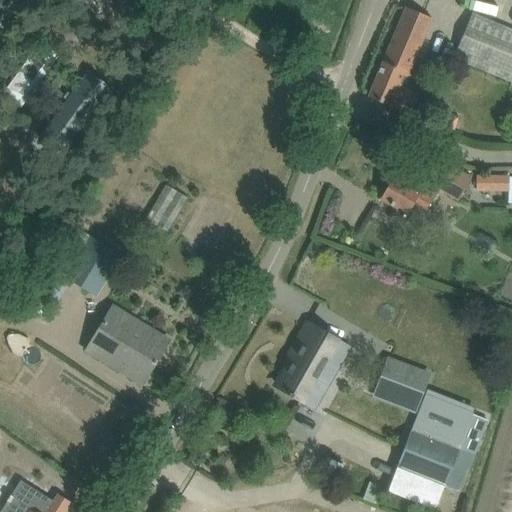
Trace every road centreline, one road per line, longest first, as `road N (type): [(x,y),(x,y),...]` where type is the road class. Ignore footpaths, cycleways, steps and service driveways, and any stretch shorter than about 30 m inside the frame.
road 1 (unclassified): [(135,511),(272,278),(346,101)]
road 2 (track): [(346,101),(218,20)]
